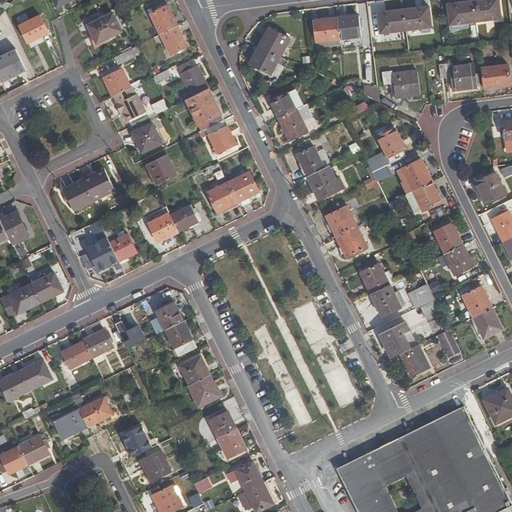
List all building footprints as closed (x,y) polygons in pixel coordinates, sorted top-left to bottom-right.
[(498,0),(488,0),(473,2),(475,23),(500,20),(498,0)] [(0,9),(4,11),(5,11),(10,4),(0,1),(0,9)] [(475,23),(473,2),(448,5),(450,26),(475,23)] [(150,14),(160,35),(177,26),(167,6),(150,14)] [(428,7),(403,10),(406,31),(431,28),(428,7)] [(406,31),(403,10),(378,14),(380,34),(406,31)] [(96,44),(121,32),(112,14),(88,26),(96,44)] [(27,43),(47,33),(38,16),(19,26),(27,43)] [(358,16),(337,18),(337,19),(340,39),(360,37),(358,16)] [(340,39),(337,19),(314,21),(317,49),(340,46),(340,39)] [(177,26),(160,35),(170,55),(187,46),(177,26)] [(271,74),(290,40),(269,28),(250,62),(271,74)] [(135,47),(114,58),(118,66),(139,55),(135,47)] [(0,56),(0,80),(1,82),(25,70),(15,49),(0,56)] [(183,72),(194,67),(191,61),(180,66),(183,72)] [(451,91),(476,88),(473,65),(448,68),(448,63),(437,64),(438,79),(449,78),(451,91)] [(181,74),(192,97),(208,89),(197,66),(181,74)] [(506,66),(480,68),(483,89),(508,86),(506,66)] [(103,79),(112,98),(113,97),(131,88),(122,70),(103,79)] [(153,78),(156,84),(172,76),(169,70),(153,78)] [(416,71),(391,74),(391,70),(380,71),(381,86),(393,84),(394,97),(419,95),(416,71)] [(349,98),(360,93),(351,89),(347,87),(347,89),(345,90),(349,98)] [(131,88),(113,97),(116,103),(114,104),(121,117),(122,116),(126,123),(145,113),(137,95),(136,95),(132,88),(131,88)] [(192,97),(186,100),(198,125),(221,114),(208,89),(192,97)] [(278,119),(296,110),(303,107),(296,90),(270,102),(278,119)] [(346,113),(349,119),(368,109),(365,104),(346,113)] [(278,119),(289,141),(307,133),(296,110),(278,119)] [(202,132),(224,120),(221,114),(198,125),(202,132)] [(227,127),(224,120),(202,132),(199,133),(202,139),(209,135),(227,127)] [(511,122),(503,124),(505,140),(511,139),(511,122)] [(162,143),(152,123),(132,133),(142,153),(162,143)] [(227,127),(209,135),(218,155),(236,146),(227,127)] [(366,161),(372,173),(396,161),(393,155),(405,149),(396,131),(378,140),(384,152),(366,161)] [(296,156),(307,177),(323,169),(322,166),(329,163),(323,151),(316,154),(313,147),(296,156)] [(177,176),(168,155),(148,165),(157,186),(177,176)] [(412,192),(431,183),(420,160),(400,169),(412,192)] [(323,169),(307,177),(318,201),(339,190),(327,167),(323,169)] [(104,168),(83,179),(83,180),(94,202),(115,192),(104,168)] [(239,203),(251,198),(260,194),(250,173),(229,184),(239,203)] [(484,205),(506,194),(496,173),(474,184),(484,205)] [(369,189),(380,185),(377,177),(366,181),(369,189)] [(76,211),(94,202),(83,180),(64,190),(76,211)] [(412,192),(403,197),(413,217),(441,203),(431,183),(412,192)] [(217,213),(239,203),(229,184),(208,194),(217,213)] [(239,203),(241,208),(253,202),(251,198),(239,203)] [(171,216),(179,232),(200,222),(192,206),(171,216)] [(336,237),(356,227),(346,207),(326,217),(336,237)] [(491,219),(502,242),(511,237),(511,221),(507,211),(491,219)] [(0,221),(8,237),(10,242),(27,234),(16,212),(0,219),(0,221)] [(158,243),(179,232),(171,216),(170,214),(149,225),(158,243)] [(0,241),(8,237),(0,221),(0,241)] [(433,233),(443,255),(462,245),(452,224),(433,233)] [(336,237),(335,237),(345,258),(366,248),(356,227),(336,237)] [(104,232),(120,264),(138,255),(129,238),(118,243),(111,229),(104,232)] [(100,274),(120,264),(104,232),(98,235),(103,244),(88,251),(100,274)] [(511,237),(502,242),(511,261),(511,237)] [(462,245),(443,255),(454,276),(473,266),(462,245)] [(23,260),(27,269),(34,265),(30,257),(23,260)] [(361,273),(371,294),(389,285),(379,264),(361,273)] [(32,285),(41,303),(63,292),(54,274),(32,285)] [(476,289),(488,282),(484,274),(471,282),(476,289)] [(18,314),(41,303),(32,285),(15,293),(13,288),(7,291),(9,296),(1,300),(7,314),(16,310),(18,314)] [(371,294),(382,318),(401,309),(395,295),(390,285),(389,285),(371,294)] [(407,296),(414,310),(419,308),(435,300),(434,299),(428,285),(407,296)] [(473,318),(492,309),(485,295),(481,287),(461,296),(473,318)] [(395,295),(401,309),(406,306),(399,293),(395,295)] [(492,309),(494,307),(487,294),(485,295),(492,309)] [(338,408),(357,400),(314,300),(295,309),(338,408)] [(435,300),(419,308),(426,322),(442,314),(435,300)] [(167,331),(184,322),(175,304),(158,313),(167,331)] [(502,329),(492,309),(473,318),(483,339),(502,329)] [(7,314),(10,318),(18,314),(16,310),(7,314)] [(152,320),(159,333),(164,331),(157,318),(152,320)] [(436,334),(446,330),(441,318),(431,322),(436,334)] [(179,358),(198,349),(184,322),(167,331),(166,331),(179,358)] [(379,334),(391,358),(400,354),(410,349),(403,335),(409,332),(404,322),(379,334)] [(131,340),(123,323),(116,326),(125,343),(131,340)] [(448,360),(461,353),(450,330),(436,336),(448,360)] [(105,331),(85,341),(85,342),(94,359),(114,349),(105,331)] [(94,359),(85,342),(63,354),(71,370),(94,359)] [(410,349),(400,354),(412,376),(429,368),(418,345),(410,349)] [(190,387),(210,376),(201,358),(181,368),(190,387)] [(44,361),(22,373),(31,391),(54,380),(44,361)] [(31,391),(22,373),(1,383),(10,402),(31,391)] [(214,383),(210,376),(190,387),(189,387),(199,409),(220,399),(212,383),(214,383)] [(495,423),(511,414),(511,396),(508,388),(497,393),(484,400),(495,423)] [(484,400),(497,393),(496,390),(482,397),(484,400)] [(81,411),(89,428),(109,418),(105,409),(110,407),(105,398),(80,410),(81,411)] [(303,405),(295,411),(305,425),(313,419),(303,405)] [(511,502),(465,406),(337,470),(357,511),(498,511),(511,505),(511,502)] [(114,416),(110,407),(105,409),(109,418),(114,416)] [(71,437),(89,428),(81,411),(55,424),(59,432),(67,428),(71,437)] [(219,439),(237,430),(229,413),(210,423),(218,440),(219,439)] [(511,419),(511,414),(495,423),(497,427),(511,419)] [(134,457),(152,448),(142,426),(123,435),(127,445),(134,457)] [(67,428),(59,432),(64,441),(71,437),(67,428)] [(247,450),(238,430),(237,430),(219,439),(229,459),(239,454),(247,450)] [(40,436),(20,447),(20,448),(29,466),(50,455),(47,450),(50,449),(46,441),(44,442),(40,436)] [(124,446),(131,459),(134,457),(127,445),(124,446)] [(29,466),(20,448),(0,458),(9,476),(29,466)] [(149,468),(155,481),(172,473),(162,451),(141,462),(145,470),(149,468)] [(247,492),(264,484),(254,463),(236,471),(247,492)] [(152,483),(155,481),(149,468),(145,470),(152,483)] [(208,478),(195,484),(199,493),(213,487),(208,478)] [(259,511),(274,505),(264,484),(247,492),(254,507),(256,511),(259,511)] [(153,497),(160,511),(173,511),(184,507),(173,487),(153,497)] [(254,507),(247,492),(239,496),(246,511),(254,507)] [(198,493),(188,497),(193,508),(203,504),(198,493)]
